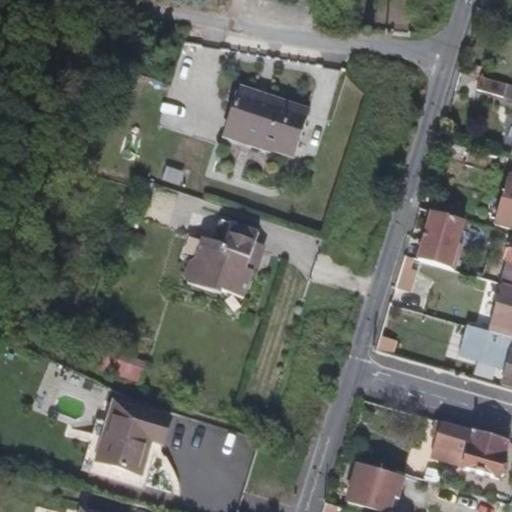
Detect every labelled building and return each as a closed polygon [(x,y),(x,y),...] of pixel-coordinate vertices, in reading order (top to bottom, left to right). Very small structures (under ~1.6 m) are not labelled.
[(511,87),(479,77),(476,88),(511,99),(511,87)] [(303,110),(233,88),(220,131),(289,153),(303,110)] [(511,172),(511,176),(508,175),(493,224),(511,230),(511,172)] [(450,201),(439,198),(435,209),(447,213),(450,201)] [(446,216),(428,210),(418,245),(428,248),(424,261),(451,269),(459,244),(456,243),(463,221),(446,216)] [(255,232),(218,220),(211,242),(198,238),(192,258),(185,261),(181,276),(183,283),(217,294),(219,290),(240,297),(253,256),(248,254),(255,232)] [(511,246),(502,284),(503,284),(511,286),(511,246)] [(402,258),(393,288),(407,292),(416,262),(402,258)] [(489,331),(511,338),(511,286),(503,284),(489,331)] [(511,346),(511,341),(511,338),(489,331),(465,325),(456,354),(504,368),(499,385),(511,388),(511,346)] [(184,429),(129,412),(111,471),(155,485),(165,451),(177,455),(184,429)] [(504,441),(456,427),(449,452),(466,458),(463,470),(497,480),(498,478),(503,480),(507,466),(503,464),(504,459),(499,457),(504,441)] [(356,511),(390,511),(394,498),(396,498),(401,479),(356,467),(351,485),(353,485),(346,509),(356,511)]
